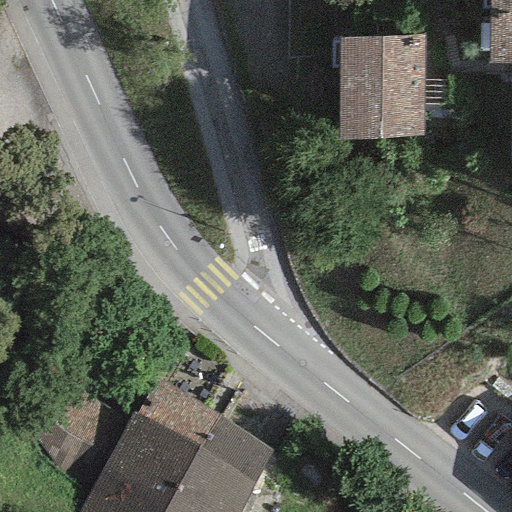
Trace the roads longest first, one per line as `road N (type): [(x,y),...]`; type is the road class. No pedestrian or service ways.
road 1 (tertiary): [(48,0),(125,171),(185,272),(243,337)]
road 2 (residential): [(243,337),(254,255),(186,0)]
road 3 (tertiary): [(243,337),(464,511)]
